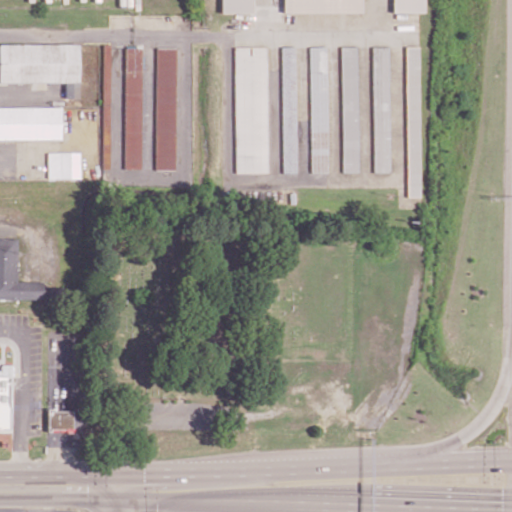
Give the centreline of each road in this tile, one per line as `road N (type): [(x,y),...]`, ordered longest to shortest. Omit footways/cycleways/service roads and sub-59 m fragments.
road 1 (secondary): [(511,459),(291,465),(241,487)]
road 2 (secondary): [(241,487),(291,498),(511,496)]
road 3 (motorway): [(511,348),(493,401),(470,430),(410,462)]
road 4 (residential): [(175,414),(120,415),(122,511)]
road 5 (secondary): [(0,486),(122,489)]
